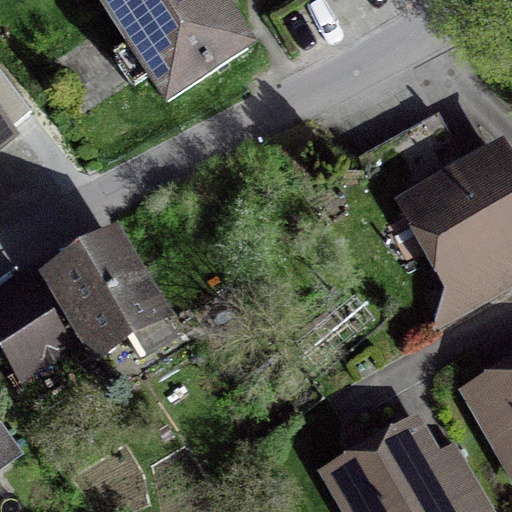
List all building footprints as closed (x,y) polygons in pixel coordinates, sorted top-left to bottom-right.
[(247,49),(214,0),(98,0),(167,102),(247,49)] [(442,124),(362,168),(391,220),(470,176),(442,124)] [(511,253),(511,181),(500,160),(416,207),(459,283),(475,274),(490,300),(511,288),(511,257),(511,255),(511,253)] [(116,244),(52,284),(94,352),(124,334),(140,359),(174,338),(116,244)] [(36,293),(0,314),(0,349),(14,373),(66,342),(36,293)] [(511,374),(476,396),(511,457),(511,374)] [(411,433),(335,476),(355,511),(464,511),(485,500),(456,450),(430,465),(411,433)]
